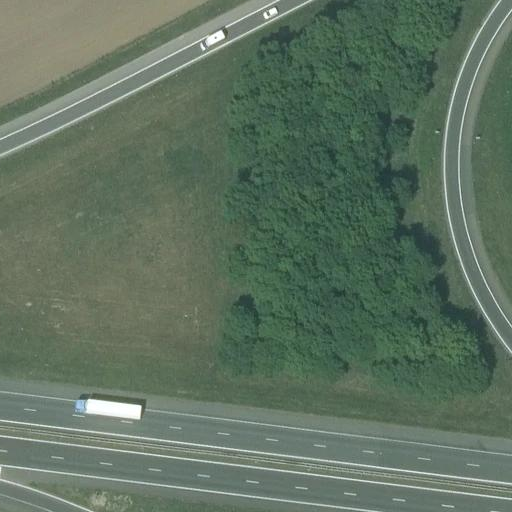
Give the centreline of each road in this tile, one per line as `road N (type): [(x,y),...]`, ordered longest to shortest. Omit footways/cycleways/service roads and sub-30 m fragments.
road 1 (motorway): [(511,473),(0,408)]
road 2 (motorway): [(0,454),(460,511)]
road 3 (motorway): [(511,339),(480,284),(459,220),(454,167),(459,120),(479,64),(511,10)]
road 4 (motorway): [(310,0),(0,153)]
